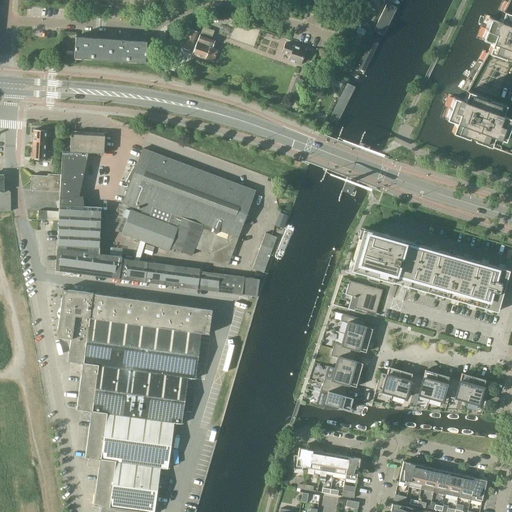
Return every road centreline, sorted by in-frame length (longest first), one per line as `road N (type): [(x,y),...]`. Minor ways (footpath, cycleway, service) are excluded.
road 1 (secondary): [(511,214),(225,114),(113,94),(3,87)]
road 2 (residential): [(6,17),(156,24),(215,2)]
road 3 (residential): [(40,277),(13,164),(12,115),(0,99)]
road 4 (residential): [(215,2),(341,39)]
road 5 (residential): [(509,464),(386,443)]
road 6 (residential): [(497,347),(494,358),(458,360),(382,351)]
